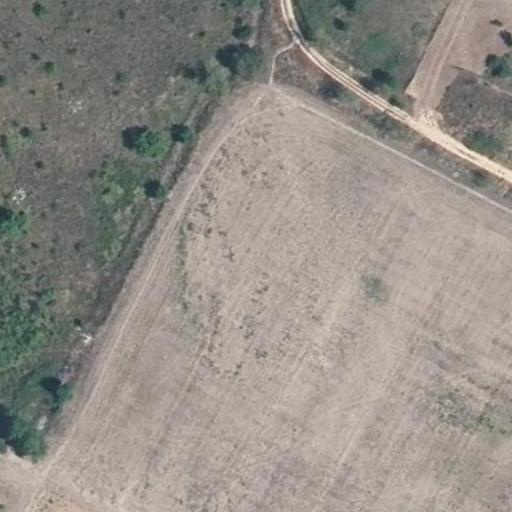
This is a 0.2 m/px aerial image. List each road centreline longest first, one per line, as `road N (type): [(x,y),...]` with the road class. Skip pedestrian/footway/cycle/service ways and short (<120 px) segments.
road 1 (track): [(20,511),(234,80),(282,6)]
road 2 (track): [(511,174),(384,109),(282,0)]
